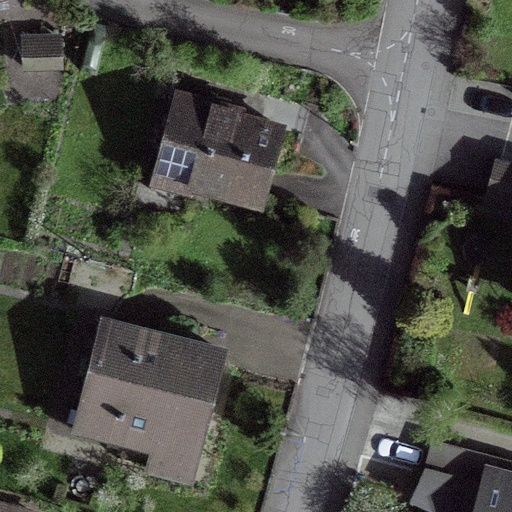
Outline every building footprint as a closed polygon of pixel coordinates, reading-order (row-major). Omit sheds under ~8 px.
[(57,68),(56,41),(21,43),(22,70),(57,68)] [(153,169),(186,178),(183,188),(258,208),(279,131),(234,119),(236,114),(172,97),(153,169)] [(486,204),(511,210),(511,170),(496,166),(486,204)] [(218,354),(102,324),(74,431),(118,442),(121,432),(193,450),(218,354)] [(479,488),(472,511),(511,511),(511,478),(484,471),(487,459),(429,444),(421,473),(479,488)]
